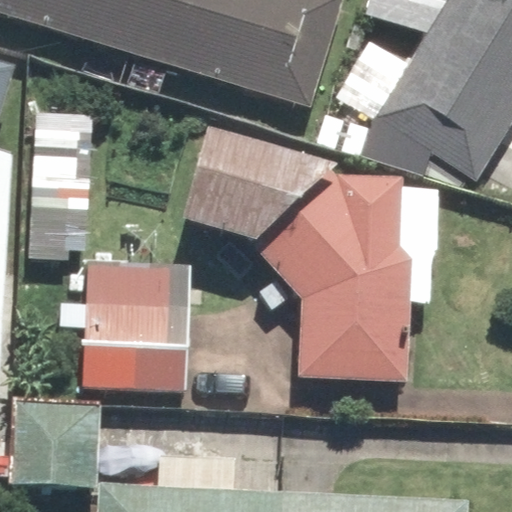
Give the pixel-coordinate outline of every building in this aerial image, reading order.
[(0,0),(0,27),(301,114),(333,2),(326,0),(0,0)] [(511,0),(458,0),(377,125),(476,188),(511,132),(511,0)] [(0,115),(11,81),(0,77),(0,115)] [(401,194),(364,194),(259,157),(253,152),(251,155),(224,145),(197,221),(296,301),(297,387),(404,385),(401,194)] [(62,221),(16,217),(11,276),(57,280),(62,221)] [(488,241),(436,239),(434,311),(434,329),(486,330),(488,241)] [(80,265),(77,385),(190,388),(193,267),(80,265)] [(86,509),(88,413),(18,411),(16,508),(86,509)] [(381,511),(100,491),(98,511),(381,511)]
